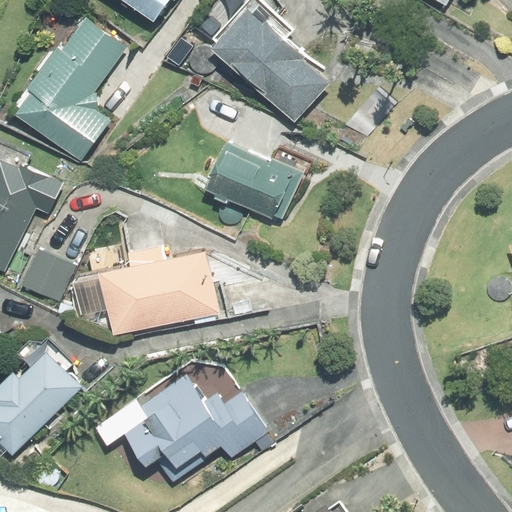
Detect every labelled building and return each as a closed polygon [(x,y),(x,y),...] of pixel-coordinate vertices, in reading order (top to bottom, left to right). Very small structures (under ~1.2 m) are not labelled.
[(113,0),(157,30),(173,6),(177,8),(182,0),(113,0)] [(418,0),(419,0),(429,0),(451,12),(457,0),(418,0)] [(216,58),(298,129),(333,89),(306,66),(309,62),(270,28),(268,31),(252,17),(216,58)] [(35,101),(18,123),(83,164),(113,126),(100,116),(97,95),(128,56),(89,26),(64,58),(61,55),(30,96),(35,101)] [(220,200),(218,205),(230,210),(232,206),(274,225),(276,221),(283,224),(308,180),(275,164),(273,168),(232,149),(230,153),(227,152),(208,196),(220,200)] [(4,167),(0,174),(0,270),(7,273),(40,212),(51,219),(66,189),(24,172),(22,176),(4,167)] [(129,255),(134,275),(103,281),(116,341),(224,318),(210,258),(167,267),(163,247),(129,255)] [(40,253),(25,289),(62,305),(78,269),(40,253)] [(226,312),(228,320),(273,309),(266,279),(220,289),(226,312)] [(24,373),(0,394),(0,436),(20,453),(91,387),(74,368),(80,363),(57,338),(33,361),(40,370),(30,379),(24,373)] [(140,414),(147,425),(127,440),(150,475),(162,467),(175,486),(225,451),(233,462),(271,436),(245,397),(227,409),(220,398),(207,407),(189,381),(140,414)] [(338,511),(331,499),(309,511),(338,511)]
